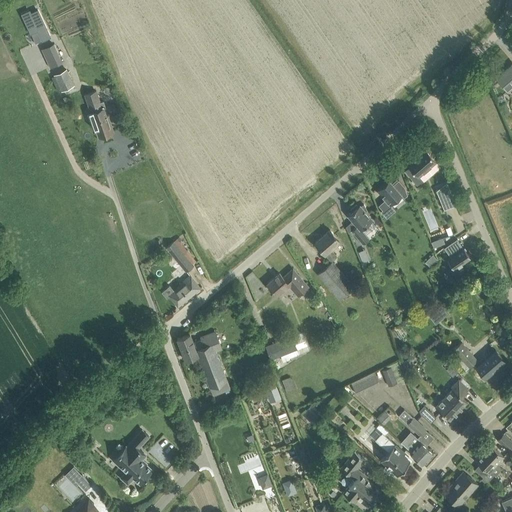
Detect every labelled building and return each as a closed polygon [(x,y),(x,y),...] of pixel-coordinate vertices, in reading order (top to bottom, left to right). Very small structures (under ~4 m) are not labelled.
[(30,10),(21,14),(30,34),(38,30),(42,39),(51,35),(40,10),(32,13),(30,10)] [(37,52),(45,69),(62,62),(53,44),(37,52)] [(508,91),(504,94),(507,98),(511,93),(511,92),(509,89),(511,86),(511,64),(497,78),(508,91)] [(54,74),(61,91),(74,85),(66,69),(54,74)] [(108,115),(103,101),(99,102),(96,91),(85,95),(91,112),(89,113),(95,129),(97,128),(100,136),(112,132),(109,122),(107,115),(108,115)] [(411,166),(406,169),(418,184),(423,180),(419,175),(437,160),(426,147),(408,163),(411,166)] [(389,179),(377,189),(385,199),(378,205),(382,209),(381,211),(386,218),(395,210),(390,203),(401,194),(404,197),(407,194),(404,186),(398,180),(393,184),(389,179)] [(444,209),(456,204),(447,182),(435,187),(444,209)] [(354,227),(351,229),(363,243),(369,238),(361,229),(372,219),(365,211),(367,210),(364,204),(361,206),(359,204),(358,206),(356,204),(351,209),(352,211),(347,215),(353,221),(350,223),(354,227)] [(315,243),(322,250),(325,254),(331,260),(336,256),(331,249),(340,241),(330,230),(315,243)] [(444,247),(450,256),(447,259),(454,269),(458,266),(462,264),(462,263),(470,257),(463,247),(457,238),(444,247)] [(193,265),(181,250),(184,247),(177,239),(166,247),(186,271),(193,265)] [(432,254),(429,258),(433,263),(437,259),(432,254)] [(367,256),(361,258),(363,264),(369,261),(367,256)] [(318,274),(339,298),(354,286),(332,262),(318,274)] [(276,295),(287,285),(289,284),(298,296),(308,287),(300,277),(293,268),(283,277),(280,273),(267,284),(276,295)] [(444,273),(450,282),(461,274),(458,269),(453,273),(450,268),(444,273)] [(169,295),(178,306),(200,287),(190,276),(180,284),(180,285),(174,291),(170,286),(162,292),(166,297),(169,295)] [(321,300),(315,304),(318,309),(324,305),(321,300)] [(202,339),(193,342),(190,333),(177,338),(186,360),(198,356),(213,394),(230,388),(227,380),(216,351),(222,349),(215,331),(201,336),(202,339)] [(306,345),(301,331),(265,345),(271,359),(306,345)] [(459,356),(455,359),(465,370),(477,360),(462,342),(453,349),(459,356)] [(482,361),(491,372),(504,360),(495,350),(489,343),(484,348),(490,355),(482,361)] [(382,370),(388,386),(404,379),(397,361),(386,366),(387,368),(382,370)] [(357,394),(380,383),(375,372),(352,383),(357,394)] [(282,379),(286,391),(295,388),(290,376),(282,379)] [(262,383),(266,391),(277,387),(274,379),(262,383)] [(462,396),(468,388),(458,379),(450,387),(452,389),(444,397),(459,411),(468,401),(462,396)] [(459,411),(444,397),(435,406),(441,412),(441,411),(450,420),(459,411)] [(305,410),(315,419),(321,412),(311,404),(305,410)] [(422,414),(430,423),(436,417),(427,409),(422,414)] [(399,415),(407,423),(420,435),(425,429),(413,417),(412,417),(408,413),(404,410),(399,415)] [(388,451),(381,459),(397,474),(410,460),(404,454),(405,452),(385,434),(389,431),(380,423),(376,427),(382,432),(376,439),(388,451)] [(128,483),(134,477),(140,483),(153,469),(142,459),(146,454),(139,447),(149,436),(143,429),(127,446),(127,445),(114,460),(127,472),(121,477),(128,483)] [(85,444),(90,438),(84,433),(79,439),(85,444)] [(413,434),(404,444),(411,451),(410,452),(423,464),(433,452),(413,434)] [(498,439),(509,450),(511,447),(511,441),(503,434),(498,439)] [(490,443),(482,451),(496,464),(504,456),(497,450),(490,443)] [(482,451),(475,459),(484,468),(479,473),(488,481),(494,475),(495,475),(501,469),(496,464),(482,451)] [(364,459),(355,452),(341,468),(354,479),(343,493),(347,496),(350,498),(352,498),(354,498),(358,494),(370,504),(381,491),(366,478),(367,477),(357,468),(364,459)] [(463,471),(453,483),(444,493),(459,506),(477,484),(463,471)] [(263,489),(272,485),(268,473),(259,476),(263,489)] [(86,491),(92,485),(82,474),(76,480),(86,491)] [(288,495),(299,491),(293,477),(282,482),(288,495)] [(506,511),(504,511),(511,511),(511,497),(502,502),(506,511)] [(316,506),(318,511),(327,511),(324,503),(316,506)]
